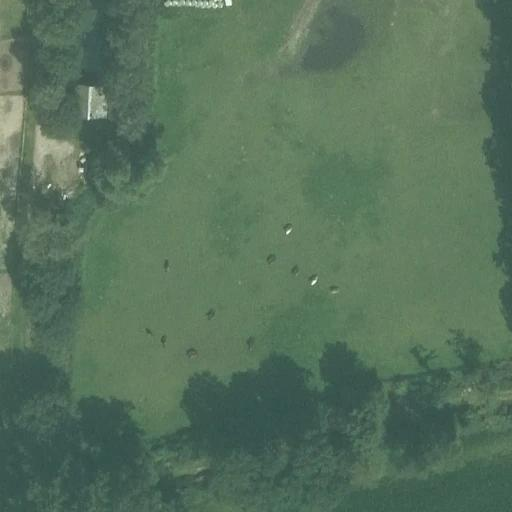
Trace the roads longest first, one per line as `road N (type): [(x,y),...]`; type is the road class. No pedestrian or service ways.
road 1 (track): [(38,0),(43,77),(18,511)]
road 2 (track): [(511,399),(200,468),(117,495),(101,511)]
